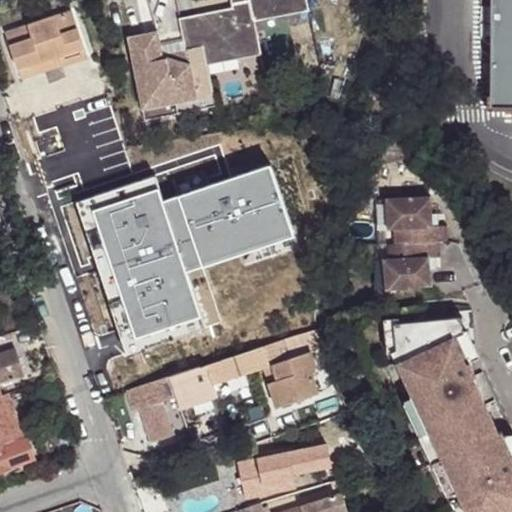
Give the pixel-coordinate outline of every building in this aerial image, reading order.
[(231,0),(233,6),(250,3),(254,21),(255,20),(308,10),(309,10),(306,0),(231,0)] [(511,0),(490,0),(489,109),(511,108),(511,0)] [(181,24),(186,50),(203,47),(207,65),(208,65),(262,54),(255,20),(254,21),(250,3),(233,6),(235,18),(225,19),(224,14),(181,23),(181,24)] [(74,16),(9,37),(24,84),(30,82),(28,72),(51,64),(55,75),(90,63),(74,16)] [(158,34),(129,40),(146,121),(216,107),(214,98),(215,98),(208,65),(207,65),(203,47),(186,50),(189,61),(179,63),(178,58),(164,61),(158,34)] [(438,194),(393,196),(395,227),(401,226),(402,241),(395,242),(396,257),(390,257),(391,287),(437,284),(436,256),(446,256),(445,239),(454,239),(453,223),(439,224),(438,194)] [(138,240),(176,227),(183,225),(175,201),(126,218),(134,241),(138,240)] [(192,276),(176,227),(138,240),(154,289),(147,290),(153,307),(203,291),(198,275),(192,276)] [(308,332),(317,329),(317,308),(307,308),(308,332)] [(466,318),(398,321),(399,346),(393,349),(469,511),(511,511),(511,447),(505,431),(501,432),(476,378),(479,377),(466,349),(468,349),(466,318)] [(325,344),(322,328),(317,329),(308,332),(259,348),(265,364),(270,363),(309,349),(325,344)] [(259,348),(129,391),(134,409),(140,406),(152,439),(173,432),(162,399),(175,394),(213,382),(261,366),(265,364),(259,348)] [(0,476),(12,472),(11,470),(41,460),(32,437),(30,437),(17,404),(13,405),(9,395),(2,397),(0,388),(0,385),(25,378),(16,349),(0,354),(0,476)] [(316,370),(309,349),(270,363),(275,378),(266,381),(270,392),(313,379),(311,371),(316,370)] [(270,363),(265,364),(261,366),(266,381),(275,378),(270,363)] [(318,391),(313,379),(270,392),(275,405),(318,391)] [(213,382),(175,394),(178,402),(216,389),(213,382)] [(30,437),(32,437),(33,436),(17,392),(9,395),(13,405),(17,404),(30,437)] [(322,439),(327,454),(353,444),(347,430),(322,439)] [(246,488),(248,495),(297,483),(294,470),(323,463),(318,444),(241,462),(243,475),(246,488)] [(246,488),(243,475),(230,477),(233,491),(246,488)] [(274,511),(266,511),(262,500),(240,508),(241,511),(349,511),(342,490),(274,511)] [(164,511),(162,503),(143,510),(144,511),(164,511)]
